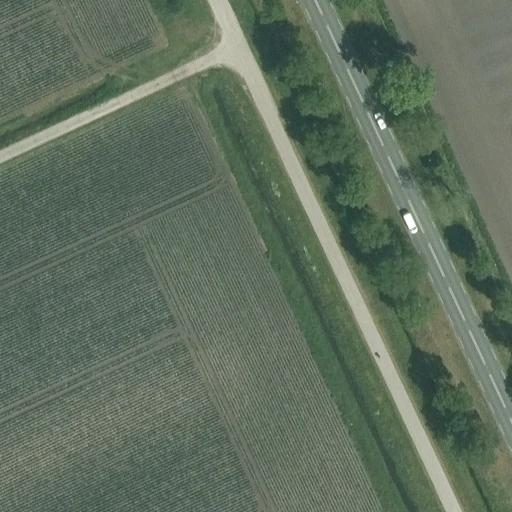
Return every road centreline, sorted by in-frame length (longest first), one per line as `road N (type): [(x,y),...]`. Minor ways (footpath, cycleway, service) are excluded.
road 1 (unclassified): [(458,511),(219,0)]
road 2 (primary): [(511,442),(306,0)]
road 3 (track): [(0,155),(239,43)]
